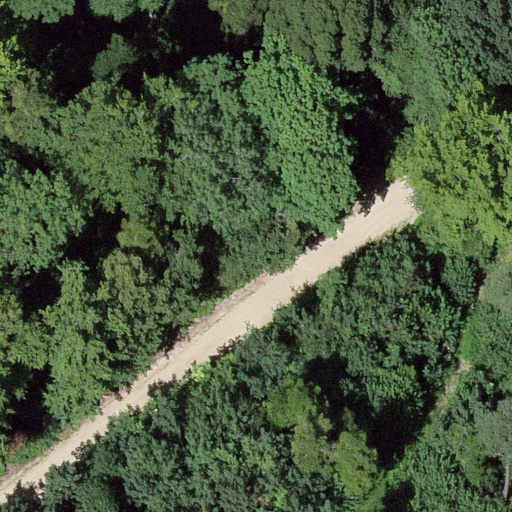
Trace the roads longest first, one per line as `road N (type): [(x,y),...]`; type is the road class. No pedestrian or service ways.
road 1 (track): [(0,508),(511,110)]
road 2 (track): [(363,511),(417,435),(511,252)]
